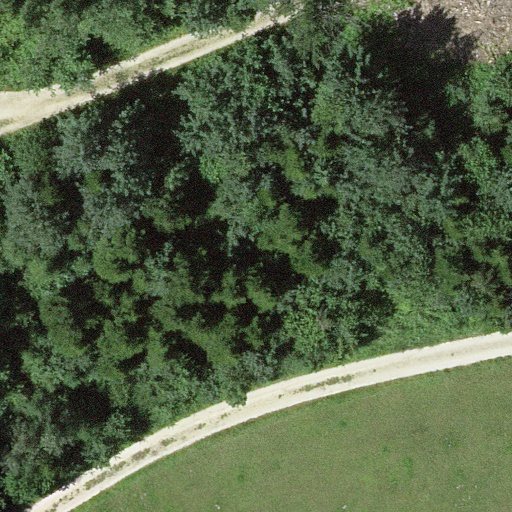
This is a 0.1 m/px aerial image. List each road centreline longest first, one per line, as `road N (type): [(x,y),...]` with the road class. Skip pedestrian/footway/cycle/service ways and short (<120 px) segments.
road 1 (track): [(511,339),(212,412),(28,511)]
road 2 (track): [(327,0),(207,29),(0,126)]
